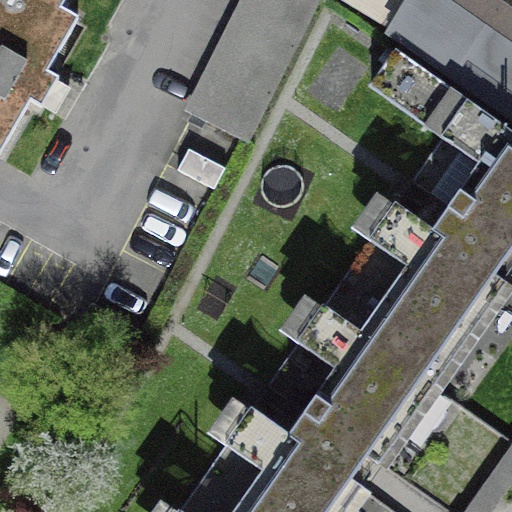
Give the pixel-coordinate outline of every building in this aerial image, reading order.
[(0,0),(0,158),(73,29),(60,22),(19,0),(0,0)] [(19,0),(60,22),(72,0),(19,0)] [(319,0),(246,0),(190,112),(246,143),(319,0)] [(511,42),(450,0),(413,0),(391,33),(511,120),(511,42)] [(511,0),(450,0),(511,42),(511,0)] [(321,311),(428,385),(503,278),(468,253),(482,233),(511,253),(511,133),(399,54),(374,89),(444,138),(413,182),(447,206),(430,230),(395,206),(321,311)] [(141,327),(90,298),(76,324),(128,358),(141,327)] [(428,385),(321,311),(267,389),(301,412),(286,433),(252,410),(180,511),(338,511),(359,483),(324,458),(339,437),(374,461),(428,385)]
